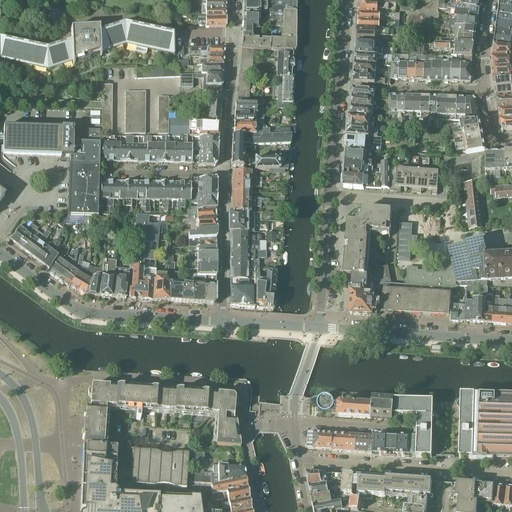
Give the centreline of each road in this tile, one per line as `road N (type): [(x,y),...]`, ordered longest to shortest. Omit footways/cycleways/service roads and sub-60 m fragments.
road 1 (residential): [(223,323),(80,312),(0,250)]
road 2 (residential): [(297,460),(511,473)]
road 3 (residential): [(316,327),(511,341)]
road 4 (residential): [(329,193),(346,0)]
road 5 (residential): [(223,323),(226,173)]
road 6 (tertiary): [(42,511),(33,423),(0,373)]
road 7 (residential): [(316,327),(329,193)]
road 8 (residential): [(293,422),(251,427),(246,438),(258,511)]
road 9 (residential): [(416,428),(293,422)]
road 10 (tertiary): [(0,396),(19,445),(23,511)]
